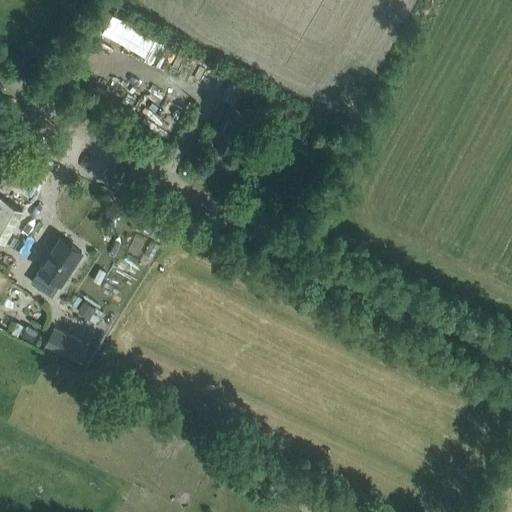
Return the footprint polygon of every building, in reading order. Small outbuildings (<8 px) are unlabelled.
[(102,32),(145,56),(155,39),(112,15),(102,32)] [(250,130),(256,118),(248,114),(259,91),(172,47),(149,91),(179,106),(176,111),(181,114),(182,112),(189,114),(202,89),(232,104),(214,140),(235,151),(246,128),(250,130)] [(0,239),(6,242),(24,210),(0,196),(0,239)] [(143,227),(156,233),(160,224),(148,218),(143,227)] [(60,237),(39,268),(31,281),(52,295),(81,251),(60,237)] [(153,259),(160,246),(151,241),(144,254),(153,259)] [(83,299),(76,310),(89,318),(96,307),(83,299)] [(44,344),(82,363),(91,344),(54,325),(44,344)] [(23,334),(33,340),(38,331),(27,326),(23,334)] [(331,505),(336,494),(287,471),(282,482),(331,505)] [(328,510),(331,511),(350,511),(355,503),(336,494),(331,505),(328,510)] [(370,511),(355,503),(350,511),(370,511)]
